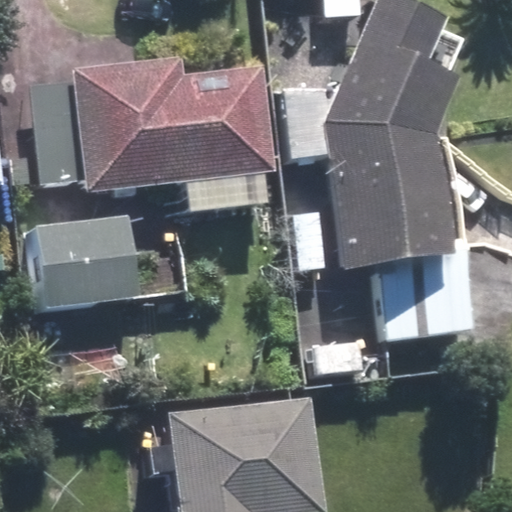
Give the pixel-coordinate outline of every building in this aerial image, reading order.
[(355,0),(319,0),(320,22),(357,20),(355,0)] [(406,0),(374,0),(324,124),(341,271),(450,259),(436,139),(459,82),(425,68),(446,16),(406,0)] [(262,176),(273,174),(262,67),(182,76),(180,59),(71,71),(73,83),(84,185),(85,195),(186,184),(189,213),(266,205),(262,176)] [(73,83),(31,88),(42,189),(84,185),(73,83)] [(128,218),(35,228),(44,309),(54,308),(137,299),(128,218)] [(377,268),(386,342),(472,332),(463,258),(377,268)] [(54,308),(59,356),(147,346),(141,298),(137,299),(54,308)] [(352,343),(353,316),(293,313),(292,350),(315,351),(314,374),(359,376),(361,343),(352,343)] [(319,511),(307,399),(166,414),(176,511),(319,511)]
